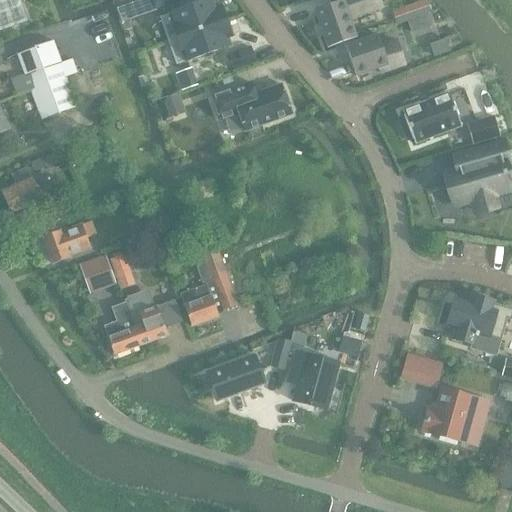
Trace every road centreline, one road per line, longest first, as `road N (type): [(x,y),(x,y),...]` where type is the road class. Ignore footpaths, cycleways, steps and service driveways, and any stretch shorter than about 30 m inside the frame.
road 1 (unclassified): [(0,275),(80,387),(112,414),(342,494)]
road 2 (residential): [(256,0),(370,148),(399,226),(400,270)]
road 3 (residential): [(342,494),(374,371)]
